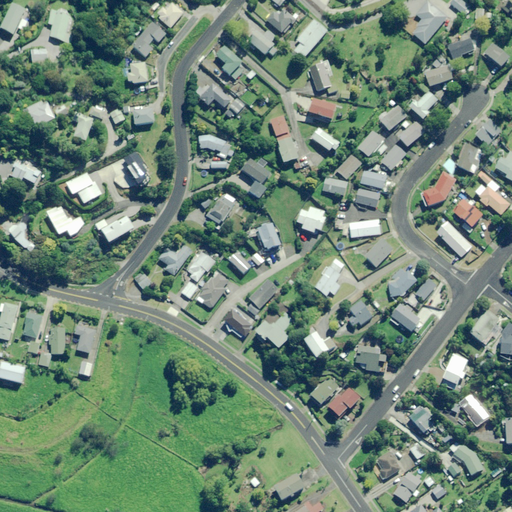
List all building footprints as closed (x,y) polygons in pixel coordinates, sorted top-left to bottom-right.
[(468,7),(459,0),(452,0),(449,5),(462,15),(468,7)] [(511,0),(507,0),(499,9),(509,17),(505,21),(511,27),(511,0)] [(414,29),(415,30),(411,35),(424,46),(447,19),(426,2),(414,16),(420,21),(414,29)] [(158,6),(155,4),(150,9),(153,12),(158,6)] [(182,14),(171,5),(165,12),(162,10),(158,14),(161,16),(158,20),(170,29),(182,14)] [(24,11),(12,6),(1,30),(14,35),(22,19),(21,18),(24,11)] [(483,9),(475,9),(474,20),(482,21),(483,9)] [(291,18),(282,11),(277,17),(272,13),(265,21),(281,34),(289,24),(291,26),(298,17),(295,14),(291,18)] [(69,16),(51,12),(47,25),(53,26),(50,38),(63,41),(69,16)] [(326,33),(313,22),(296,41),(300,45),(294,52),(303,60),(326,33)] [(165,35),(151,23),(131,47),(145,59),(152,50),(147,46),(153,40),(158,44),(165,35)] [(262,37),(255,31),(246,41),(264,57),(267,53),(272,57),(278,50),(270,43),(274,38),(266,31),(262,37)] [(474,52),(470,40),(448,47),(452,61),(461,58),(461,56),(474,52)] [(509,59),(492,45),(482,56),(499,71),(509,59)] [(241,64),(223,47),(214,57),(224,66),(222,69),(235,81),(243,72),(238,67),(241,64)] [(47,51),(31,53),(33,66),(49,64),(47,51)] [(331,75),(327,63),(308,69),(315,93),(326,90),(327,95),(337,92),(335,85),(330,87),(327,76),(331,75)] [(147,83),(144,64),(130,66),(132,75),(127,76),(129,83),(133,83),(133,86),(147,83)] [(452,80),(447,65),(423,73),(428,88),(452,80)] [(231,102),(212,85),(205,93),(199,100),(208,107),(213,101),(224,110),(231,102)] [(437,101),(428,92),(416,103),(414,101),(408,107),(422,121),(428,115),(426,112),(437,101)] [(335,108),(310,101),(309,104),(313,105),(310,115),(331,121),(335,108)] [(54,119),(47,105),(39,108),(38,105),(28,110),(36,127),(54,119)] [(67,113),(63,105),(53,110),(57,118),(67,113)] [(406,116),(397,106),(378,122),(388,133),(406,116)] [(103,112),(95,110),(91,109),(89,116),(101,120),(103,112)] [(154,124),(152,109),(132,112),(134,126),(154,124)] [(97,123),(74,114),(71,122),(77,124),(72,137),(85,142),(89,130),(94,131),(97,123)] [(276,142),(290,137),(282,116),(268,121),(276,142)] [(498,143),(493,139),(495,136),(497,138),(502,133),(488,121),(474,138),(487,149),(491,144),(495,147),(498,143)] [(424,132),(415,122),(397,138),(407,148),(424,132)] [(339,145),(317,128),(310,139),(329,153),(331,150),(334,152),(339,145)] [(382,141),(371,131),(356,148),(367,158),(382,141)] [(214,153),(224,159),(226,156),(230,158),(233,153),(228,151),(230,147),(224,144),(225,143),(209,135),(196,135),(196,150),(207,150),(214,153)] [(290,137),(276,142),(285,164),(298,159),(296,154),(297,153),(295,149),(294,149),(290,137)] [(402,162),(400,160),(405,154),(394,145),(379,162),(390,171),(394,166),(396,168),(402,162)] [(482,153),(465,146),(456,168),(473,175),(482,153)] [(498,159),(493,168),(501,173),(501,174),(506,177),(505,178),(511,181),(511,155),(508,153),(503,162),(498,159)] [(361,164),(350,154),(335,171),(345,180),(348,181),(349,176),(361,164)] [(255,182),(252,186),(247,182),(242,189),(247,193),(246,194),(258,203),(266,191),(260,187),(270,174),(262,169),(266,163),(260,158),(255,164),(249,159),(240,172),(255,182)] [(456,166),(448,160),(442,168),(450,174),(456,166)] [(39,173),(15,162),(13,168),(16,169),(12,178),(21,182),(23,179),(34,184),(39,173)] [(386,178),(364,171),(360,182),(382,189),(386,178)] [(65,184),(68,192),(70,191),(71,193),(72,196),(77,194),(82,205),(101,196),(100,194),(94,182),(91,183),(86,173),(65,184)] [(491,181),(482,174),(479,179),(487,185),(491,181)] [(455,182),(442,175),(434,191),(421,197),(426,210),(444,202),(455,182)] [(346,184),(331,180),(327,194),(343,197),(346,184)] [(509,205),(487,187),(476,199),(485,207),(487,205),(500,216),(509,205)] [(379,195),(358,188),(354,202),(375,208),(379,195)] [(223,198),(220,196),(217,201),(216,203),(206,219),(218,227),(220,223),(222,224),(231,210),(234,205),(232,203),(235,200),(225,194),(223,198)] [(199,202),(203,208),(211,204),(207,198),(199,202)] [(482,217),(462,200),(451,213),(464,224),(461,227),(468,233),(482,217)] [(66,219),(60,207),(47,213),(58,236),(66,231),(69,237),(76,233),(83,224),(79,216),(71,220),(70,217),(66,219)] [(323,212),(309,207),(307,212),(300,210),(295,223),(303,226),(302,230),(313,233),(314,229),(320,232),(325,218),(321,217),(323,212)] [(26,229),(26,223),(11,211),(0,224),(0,229),(2,231),(32,256),(37,250),(24,239),(24,231),(26,229)] [(101,230),(102,230),(109,244),(133,231),(126,217),(117,222),(116,221),(101,230)] [(380,235),(378,220),(347,224),(349,239),(380,235)] [(256,234),(259,241),(263,252),(280,246),(270,222),(255,228),(257,233),(256,234)] [(471,247),(447,224),(436,235),(461,258),(471,247)] [(392,251),(381,241),(364,259),(375,270),(392,251)] [(192,251),(183,245),(176,255),(166,248),(158,259),(168,266),(164,271),(173,278),(192,251)] [(214,262),(201,253),(187,272),(192,276),(189,279),(196,284),(205,271),(207,273),(214,262)] [(250,268),(235,253),(228,260),(242,275),(250,268)] [(263,261),(256,253),(250,258),(257,266),(263,261)] [(344,267),(335,261),(329,270),(325,267),(321,274),(323,276),(314,289),(326,297),(329,292),(333,295),(339,286),(335,283),(339,276),(338,275),(344,267)] [(151,285),(142,272),(133,279),(143,292),(151,285)] [(218,274),(213,281),(211,280),(207,285),(206,284),(201,291),(202,292),(196,301),(210,311),(225,290),(222,289),(228,281),(218,274)] [(390,299),(402,298),(416,283),(407,274),(399,282),(397,284),(388,285),(390,299)] [(277,290),(266,280),(247,301),(251,304),(246,309),(254,316),(277,290)] [(436,287),(428,281),(415,296),(423,303),(436,287)] [(197,289),(188,283),(181,294),(189,300),(197,289)] [(18,307),(1,303),(0,308),(0,312),(3,313),(0,322),(0,338),(9,341),(18,307)] [(372,318),(360,303),(348,312),(353,318),(347,322),(352,329),(358,324),(361,327),(372,318)] [(404,310),(399,307),(389,320),(394,324),(395,323),(410,334),(420,322),(410,314),(412,311),(406,307),(404,310)] [(231,332),(240,339),(241,337),(244,339),(252,327),(231,312),(223,324),(232,330),(231,332)] [(499,321),(486,312),(468,336),(482,346),(489,335),(495,339),(501,331),(495,326),(499,321)] [(293,321),(284,313),(270,328),(264,323),(253,335),(257,339),(260,335),(277,351),(289,338),(282,333),(293,321)] [(43,317),(29,314),(23,336),(38,339),(43,317)] [(321,325),(317,321),(312,327),(317,330),(321,325)] [(87,324),(79,322),(78,327),(75,326),(73,335),(79,337),(75,352),(89,355),(95,331),(86,329),(87,324)] [(511,334),(511,328),(508,325),(501,335),(500,340),(496,340),(494,355),(511,356),(511,337),(510,338),(511,334)] [(49,346),(51,346),(52,356),(64,355),(63,329),(51,330),(51,337),(49,337),(49,346)] [(328,339),(322,343),(316,333),(303,341),(315,359),(334,347),(328,339)] [(40,345),(31,343),(29,352),(38,354),(40,345)] [(362,348),(362,349),(355,348),(353,363),(366,365),(365,372),(384,374),(386,365),(384,364),(385,356),(378,355),(379,350),(362,348)] [(52,355),(41,353),(38,366),(48,368),(52,355)] [(466,361),(452,356),(440,386),(455,391),(466,361)] [(91,365),(82,362),(79,375),(88,377),(91,365)] [(24,370),(1,364),(0,368),(0,380),(21,385),(24,370)] [(319,407),(329,396),(330,398),(334,394),(332,393),(338,387),(327,377),(308,398),(319,407)] [(359,399),(348,389),(340,398),(338,396),(326,410),(338,420),(347,409),(349,410),(359,399)] [(489,416),(470,393),(463,399),(467,405),(463,409),(476,426),(489,416)] [(430,433),(434,429),(431,425),(433,424),(429,419),(431,418),(423,409),(415,416),(414,415),(409,418),(423,434),(428,430),(430,433)] [(440,446),(434,441),(430,445),(436,450),(440,446)] [(473,454),(462,444),(453,455),(461,461),(470,477),(483,470),(473,454)] [(417,445),(409,451),(416,461),(424,455),(417,445)] [(400,471),(389,452),(376,461),(387,479),(400,471)] [(460,472),(454,464),(446,470),(452,478),(460,472)] [(420,484),(417,481),(421,477),(417,475),(414,479),(409,475),(401,486),(400,485),(392,496),(404,505),(420,484)] [(283,503),(307,490),(299,476),(276,489),(283,503)] [(433,483),(429,478),(422,483),(427,489),(433,483)] [(445,494),(439,486),(430,492),(436,500),(445,494)]
